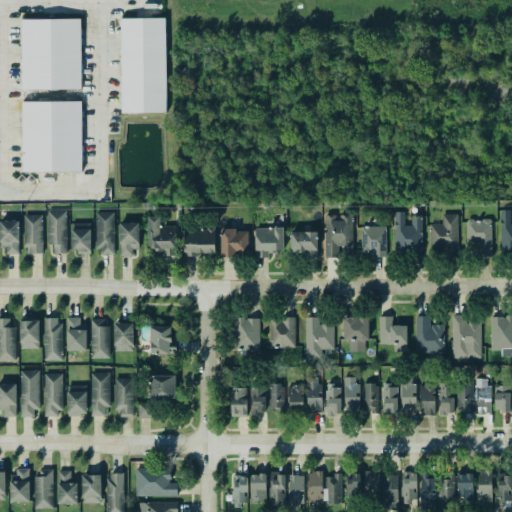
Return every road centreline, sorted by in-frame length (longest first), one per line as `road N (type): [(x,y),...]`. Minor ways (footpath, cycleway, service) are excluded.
road 1 (residential): [(511,285),(0,287)]
road 2 (residential): [(0,445),(511,445)]
road 3 (residential): [(203,511),(201,288)]
